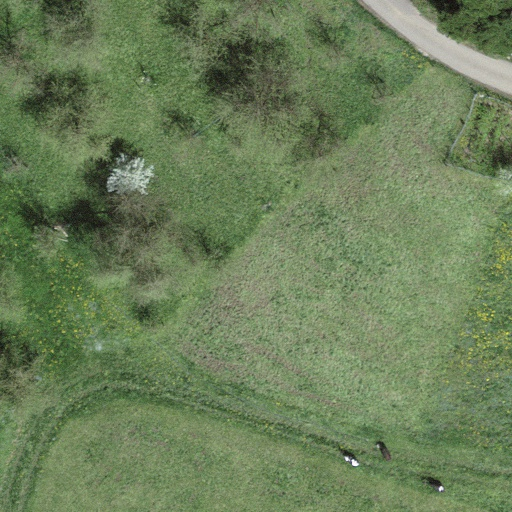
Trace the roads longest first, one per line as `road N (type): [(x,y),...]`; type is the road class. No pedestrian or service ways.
road 1 (unclassified): [(376,0),(457,60),(511,84)]
road 2 (track): [(15,511),(73,379)]
